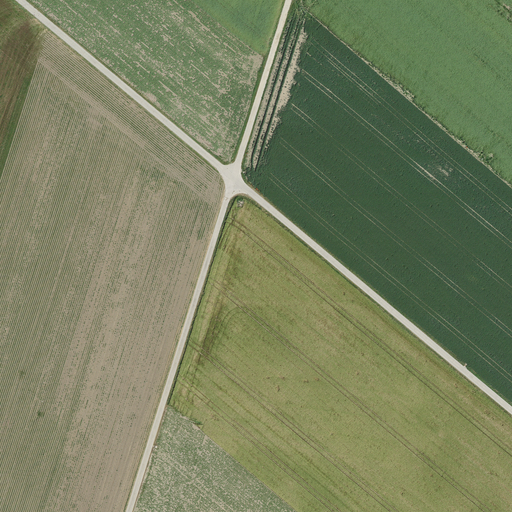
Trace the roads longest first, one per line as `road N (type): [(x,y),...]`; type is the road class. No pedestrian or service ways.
road 1 (track): [(511,410),(18,0)]
road 2 (track): [(129,511),(289,0)]
